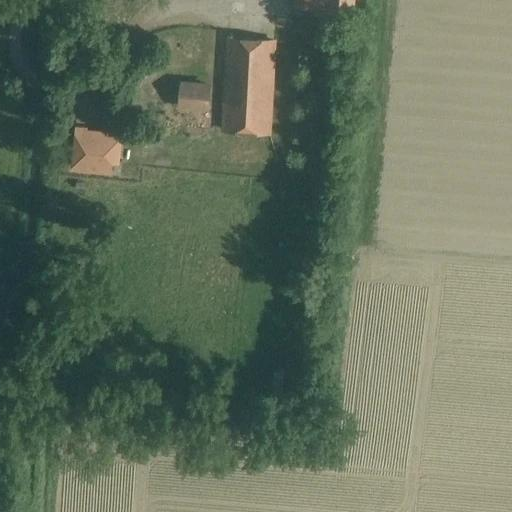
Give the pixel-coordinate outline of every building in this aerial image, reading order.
[(295,0),(295,8),(327,11),(327,9),(331,9),(331,15),(339,16),(339,9),(354,11),(354,0),(295,0)] [(274,38),(229,35),(223,129),(269,132),(274,38)] [(180,78),(178,109),(210,111),(212,80),(180,78)] [(70,170),(72,170),(113,174),(115,166),(116,165),(120,165),(123,132),(88,129),(88,126),(75,125),(71,161),(70,170)] [(137,136),(136,145),(144,146),(145,136),(137,136)]
